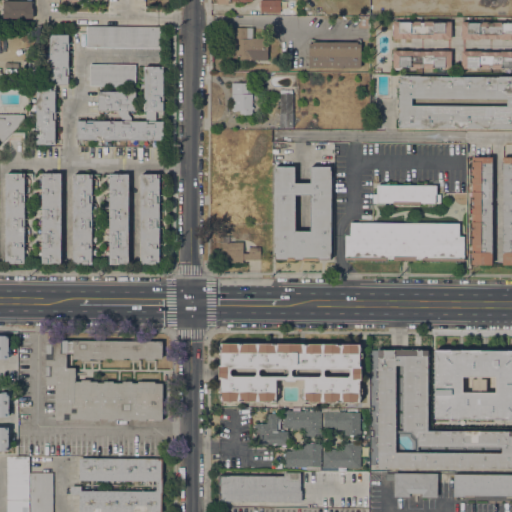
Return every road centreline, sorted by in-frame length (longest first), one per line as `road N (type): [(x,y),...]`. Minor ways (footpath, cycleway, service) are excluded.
road 1 (tertiary): [(196,511),(194,0)]
road 2 (primary): [(490,306),(277,305)]
